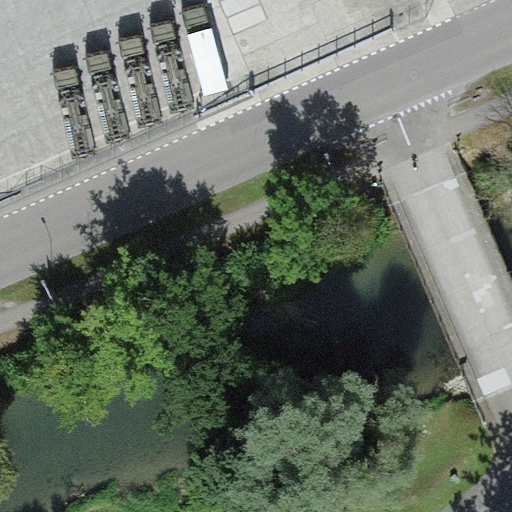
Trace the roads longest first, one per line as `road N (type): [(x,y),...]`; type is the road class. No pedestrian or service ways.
road 1 (residential): [(511,33),(247,154),(162,180),(0,252)]
road 2 (track): [(388,89),(511,386)]
